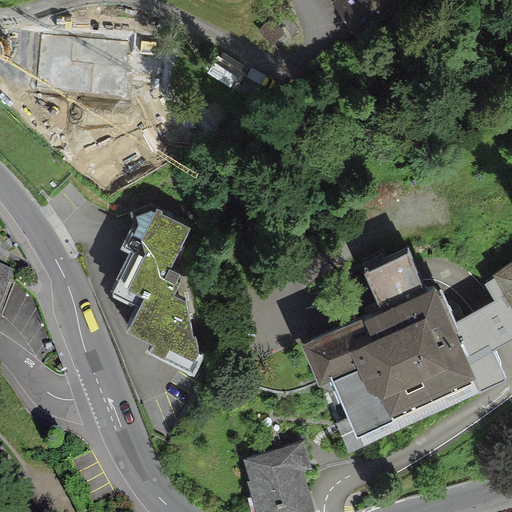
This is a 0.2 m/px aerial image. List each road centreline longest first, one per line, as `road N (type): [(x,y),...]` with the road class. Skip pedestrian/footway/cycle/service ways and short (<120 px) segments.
road 1 (unknown): [(336,483),(300,393),(279,307),(314,282),(465,214)]
road 2 (residential): [(113,0),(280,64),(310,51),(303,0)]
road 3 (tertiary): [(106,388),(60,268),(0,181)]
road 4 (tertiary): [(175,511),(140,470),(106,388)]
road 5 (residential): [(106,388),(51,395),(0,345)]
